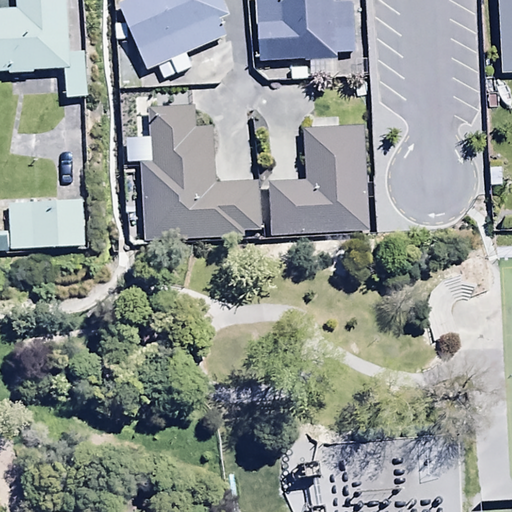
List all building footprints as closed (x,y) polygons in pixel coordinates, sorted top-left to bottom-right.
[(85,58),(68,59),(65,0),(17,0),(19,16),(0,16),(0,79),(67,77),(69,105),(87,104),(85,58)] [(141,0),(119,9),(149,78),(226,44),(219,29),(231,23),(220,0),(141,0)] [(268,0),(258,0),(259,66),(312,67),(312,82),(337,81),(337,59),(357,59),(356,5),(335,5),(335,0),(268,0)] [(387,0),(394,126),(445,123),(444,104),(458,103),(453,20),(460,19),(459,0),(387,0)] [(511,0),(499,0),(503,76),(511,76),(511,0)] [(144,169),(147,249),(258,244),(256,187),(213,189),(211,138),(197,138),(196,112),(152,114),(154,169),(144,169)] [(270,190),(271,244),(369,241),(365,135),(339,135),(339,121),(306,122),(309,189),(270,190)] [(494,176),(430,177),(431,226),(495,225),(494,176)] [(0,257),(87,255),(85,209),(9,211),(10,242),(0,241),(0,257)]
